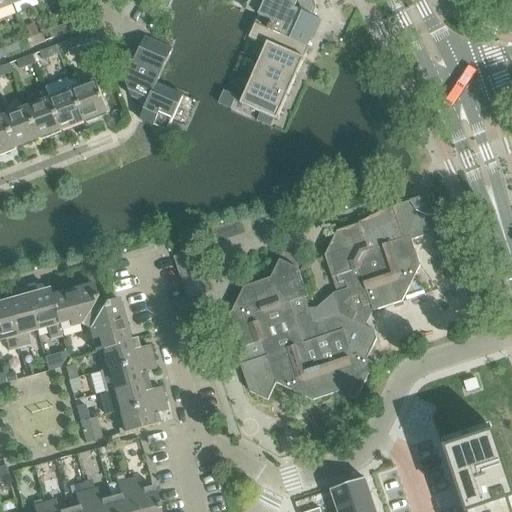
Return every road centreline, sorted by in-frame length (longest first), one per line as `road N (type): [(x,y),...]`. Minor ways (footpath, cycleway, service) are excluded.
road 1 (residential): [(374,435),(404,377),(511,334)]
road 2 (residential): [(192,427),(194,410),(147,265)]
road 3 (tertiary): [(496,211),(481,143),(449,88)]
road 4 (tertiary): [(449,88),(463,149),(496,211)]
